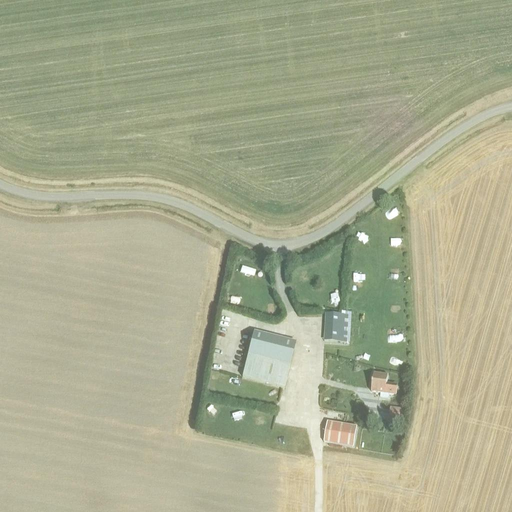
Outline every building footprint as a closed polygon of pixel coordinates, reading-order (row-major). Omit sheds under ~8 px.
[(347,343),(348,317),(342,316),(342,315),(326,314),(324,342),(340,343),(347,343)] [(247,358),(241,378),(283,389),(289,368),(295,343),(253,332),(247,358)] [(371,393),(380,394),(380,398),(387,399),(388,396),(396,397),(397,388),(388,387),(389,385),(387,385),(388,377),(374,375),(371,393)] [(390,409),(388,420),(398,422),(403,423),(405,411),(390,409)] [(328,423),(324,444),(354,449),(357,428),(328,423)]
